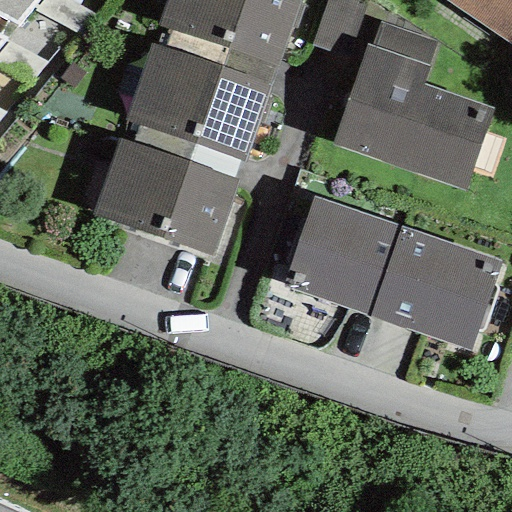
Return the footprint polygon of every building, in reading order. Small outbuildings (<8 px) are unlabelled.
[(38,0),(0,0),(0,38),(4,41),(38,0)] [(271,86),(278,68),(300,0),(165,0),(156,27),(170,31),(164,48),(271,86)] [(351,53),(367,0),(328,0),(315,42),(351,53)] [(511,0),(441,0),(442,1),(511,47),(511,0)] [(436,42),(379,23),(371,45),(366,44),(331,146),(465,191),(492,109),(421,85),(436,42)] [(164,48),(152,44),(125,119),(138,125),(244,160),(271,86),(164,48)] [(131,146),(116,141),(91,216),(211,256),(236,182),(244,160),(138,125),(131,146)] [(367,317),(399,227),(312,197),(286,271),(293,273),(288,289),(367,317)] [(500,262),(399,227),(367,317),(469,351),(500,262)]
